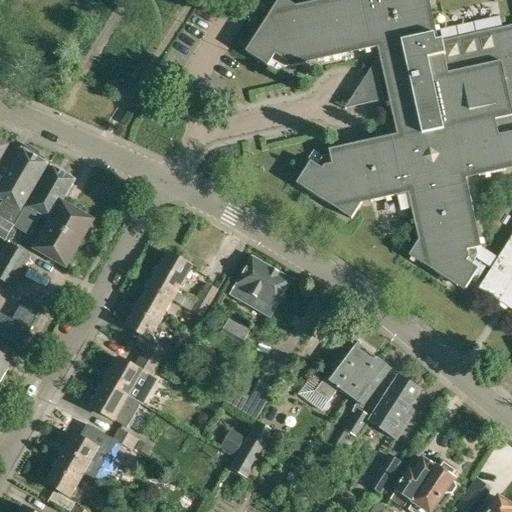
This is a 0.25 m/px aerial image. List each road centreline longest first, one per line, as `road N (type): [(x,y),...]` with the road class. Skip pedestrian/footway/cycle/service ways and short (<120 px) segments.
road 1 (tertiary): [(511,419),(351,292),(166,184)]
road 2 (residential): [(0,470),(166,184)]
road 3 (tertiary): [(166,184),(0,105)]
